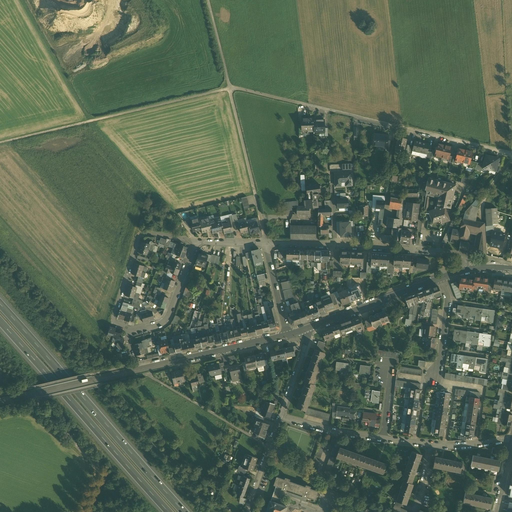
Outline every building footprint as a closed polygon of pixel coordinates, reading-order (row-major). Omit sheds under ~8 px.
[(313,118),(301,119),(301,126),(302,130),(307,130),(307,133),(314,132),(313,120),(313,118)] [(324,120),(313,120),(314,132),(314,133),(324,133),(325,133),(325,128),(324,120)] [(383,135),(382,136),(379,135),(379,134),(374,134),(372,146),(386,148),(387,141),(388,136),(383,135)] [(406,139),(398,137),(395,149),(395,152),(399,154),(400,150),(403,151),(404,151),(405,145),(406,139)] [(422,143),(414,141),(412,151),(419,153),(422,143)] [(429,144),(422,143),(419,153),(427,154),(429,144)] [(444,145),(437,144),(436,151),(434,156),(435,157),(441,158),(444,145)] [(451,147),(444,145),(441,158),(448,160),(449,156),(451,147)] [(465,150),(458,149),(456,158),(455,161),(462,163),(465,150)] [(472,152),(465,150),(462,163),(469,164),(472,152)] [(482,169),(489,170),(492,157),(485,155),(483,165),(482,169)] [(499,158),(492,157),(489,170),(496,172),(498,164),(499,158)] [(478,163),(471,161),(469,168),(475,169),(478,163)] [(482,169),(483,165),(478,163),(475,169),(482,172),(482,169)] [(351,174),(335,174),(335,186),(341,186),(341,182),(346,182),(346,186),(352,186),(351,174)] [(455,186),(428,178),(425,190),(426,190),(426,194),(435,196),(436,191),(439,191),(436,207),(440,208),(442,208),(444,207),(445,207),(447,208),(447,209),(448,209),(449,208),(453,209),(458,196),(452,195),(455,186)] [(316,186),(306,187),(307,194),(316,193),(317,193),(320,192),(319,188),(320,187),(320,185),(319,184),(317,185),(316,186)] [(247,197),(241,198),(244,210),(249,208),(247,197)] [(401,205),(401,200),(398,199),(390,198),(389,206),(398,208),(400,208),(401,205)] [(308,200),(304,201),(304,206),(304,207),(309,206),(309,208),(317,208),(318,207),(317,203),(317,199),(308,200)] [(340,200),(337,200),(338,208),(348,208),(347,199),(340,200)] [(500,208),(509,208),(509,199),(499,199),(500,208)] [(385,201),(376,201),(375,209),(379,209),(379,210),(383,210),(385,201)] [(419,205),(406,203),(406,209),(410,210),(410,212),(418,213),(419,205)] [(297,204),(285,204),(285,214),(297,215),(297,207),(297,204)] [(304,206),(297,207),(297,215),(309,215),(310,211),(309,208),(309,206),(304,207),(304,206)] [(436,207),(435,207),(434,210),(435,211),(429,213),(429,214),(432,224),(440,221),(437,210),(440,209),(440,208),(436,207)] [(440,209),(437,210),(440,221),(441,223),(449,221),(449,220),(448,216),(445,207),(444,207),(442,208),(440,208),(440,209)] [(331,209),(319,210),(318,227),(320,227),(320,226),(322,226),(322,216),(332,215),(331,209)] [(418,213),(410,212),(410,210),(406,209),(404,220),(408,221),(417,222),(418,213)] [(395,219),(402,220),(403,211),(398,210),(396,210),(395,219)] [(496,212),(487,213),(488,221),(497,220),(496,212)] [(209,216),(203,218),(203,220),(199,221),(201,229),(201,230),(202,233),(212,231),(212,230),(210,221),(209,216)] [(220,217),(213,219),(214,220),(210,221),(212,230),(212,231),(212,233),(223,231),(221,222),(220,217)] [(229,218),(225,219),(226,221),(221,222),(223,231),(224,234),(233,232),(231,223),(229,218)] [(395,219),(387,218),(386,227),(394,228),(395,219)] [(480,222),(463,218),(459,229),(469,231),(478,234),(480,222)] [(199,219),(190,221),(192,227),(193,231),(201,230),(201,229),(199,221),(199,219)] [(290,219),(285,219),(286,228),(290,240),(315,240),(315,230),(314,229),(311,228),(311,230),(306,230),(303,230),(299,229),(290,228),(290,219)] [(402,220),(395,219),(394,228),(395,228),(401,229),(402,220)] [(239,224),(238,224),(239,228),(240,233),(243,232),(243,233),(249,232),(248,224),(247,222),(239,224)] [(256,222),(248,224),(249,232),(250,234),(257,232),(258,230),(257,226),(256,222)] [(350,222),(340,223),(340,231),(341,237),(351,236),(350,228),(350,222)] [(484,229),(480,228),(481,223),(480,222),(478,234),(475,250),(474,254),(486,256),(484,229)] [(493,231),(495,225),(487,226),(485,226),(486,235),(492,235),(493,231)] [(322,226),(320,226),(320,227),(321,234),(328,234),(328,226),(322,226)] [(469,231),(459,229),(459,231),(457,243),(460,243),(460,242),(460,240),(467,241),(469,231)] [(459,231),(452,230),(450,241),(457,243),(459,231)] [(411,232),(401,231),(400,241),(399,243),(409,244),(411,232)] [(501,249),(504,234),(493,231),(492,235),(490,246),(501,249)] [(469,243),(460,242),(460,243),(459,251),(471,253),(472,249),(472,248),(468,247),(469,243)] [(179,245),(175,244),(173,248),(186,253),(188,248),(179,245)] [(149,250),(140,248),(138,253),(150,257),(152,251),(149,250)] [(186,253),(173,248),(171,254),(184,258),(186,253)] [(251,251),(251,252),(253,258),(254,264),(262,262),(263,262),(260,250),(251,251)] [(329,251),(321,251),(320,260),(320,261),(321,261),(326,261),(329,261),(329,251)] [(350,252),(340,252),(339,264),(350,264),(350,252)] [(363,253),(350,252),(350,264),(363,265),(363,253)] [(208,256),(199,253),(195,265),(205,267),(207,261),(208,256)] [(380,254),(371,253),(371,263),(370,268),(371,268),(374,268),(375,265),(379,266),(380,254)] [(388,254),(380,254),(379,266),(387,266),(388,266),(388,262),(388,254)] [(403,255),(394,254),(394,263),(394,266),(402,267),(402,266),(403,255)] [(411,255),(403,255),(402,266),(410,266),(411,255)] [(427,269),(428,261),(417,259),(416,265),(416,267),(427,269)] [(172,261),(169,260),(169,261),(167,266),(179,270),(181,265),(172,261)] [(167,266),(167,265),(165,271),(165,272),(168,273),(169,273),(170,272),(177,275),(179,270),(167,266)] [(466,278),(466,279),(460,278),(459,289),(472,291),(473,288),(486,290),(487,283),(488,279),(482,278),(483,277),(480,277),(479,278),(474,277),(474,280),(469,279),(469,278),(466,278)] [(175,282),(167,279),(165,284),(173,287),(175,282)] [(503,281),(494,279),(493,284),(493,289),(501,290),(503,281)] [(290,281),(281,283),(283,291),(291,289),(290,281)] [(511,285),(511,282),(503,281),(501,290),(511,292),(511,289),(511,285)] [(459,289),(456,282),(451,284),(456,299),(461,297),(459,289)] [(173,287),(165,284),(163,289),(171,292),(173,287)] [(362,297),(360,294),(358,286),(346,291),(346,292),(350,302),(362,297)] [(438,286),(430,289),(433,298),(441,295),(438,286)] [(430,289),(424,291),(427,300),(429,299),(433,298),(430,289)] [(424,291),(417,294),(420,303),(423,302),(427,300),(424,291)] [(292,292),(284,294),(285,302),(288,300),(288,301),(293,299),(292,296),(292,292)] [(346,292),(341,294),(340,293),(338,294),(339,297),(341,303),(342,305),(350,302),(346,292)] [(159,295),(156,294),(154,299),(158,301),(167,304),(169,298),(159,295)] [(417,294),(411,296),(414,305),(420,303),(417,294)] [(301,311),(295,295),(292,296),(293,296),(292,296),(293,299),(295,304),(294,304),(298,314),(300,313),(299,311),(301,311)] [(411,296),(405,298),(408,307),(412,306),(414,305),(411,296)] [(330,297),(321,300),(326,311),(334,308),(333,303),(330,297)] [(321,300),(315,302),(317,307),(320,316),(326,313),(326,311),(321,300)] [(167,304),(158,301),(157,306),(165,309),(167,304)] [(126,312),(123,320),(129,322),(132,310),(133,307),(128,305),(127,307),(128,307),(127,309),(126,312)] [(470,307),(457,305),(457,309),(456,313),(463,314),(463,318),(469,319),(469,315),(470,307)] [(312,309),(310,309),(313,318),(320,316),(317,307),(312,309)] [(482,309),(470,307),(469,315),(475,316),(474,320),(481,321),(481,317),(482,309)] [(151,309),(145,309),(146,310),(146,313),(149,322),(154,320),(154,318),(153,316),(152,312),(152,313),(152,312),(151,309)] [(308,310),(304,312),(307,321),(313,318),(310,309),(308,310)] [(494,311),(482,309),(481,317),(487,318),(486,322),(492,323),(494,311)] [(126,312),(121,310),(118,319),(123,320),(126,312)] [(275,310),(269,311),(271,319),(267,320),(268,322),(270,331),(278,329),(279,328),(275,310)] [(385,311),(377,314),(381,323),(388,321),(385,311)] [(300,313),(298,314),(301,323),(307,321),(304,312),(300,313)] [(146,313),(141,315),(143,323),(149,322),(146,313)] [(295,315),(288,317),(291,324),(291,325),(293,326),(301,323),(298,314),(295,315)] [(375,314),(375,316),(372,317),(371,316),(370,316),(369,318),(370,320),(372,326),(375,327),(377,327),(377,325),(381,324),(381,323),(377,314),(375,314)] [(359,317),(352,320),(355,328),(363,326),(359,317)] [(352,320),(345,322),(349,332),(356,330),(355,328),(352,320)] [(263,323),(261,324),(263,333),(270,331),(268,322),(263,323)] [(345,322),(338,325),(341,333),(342,335),(349,332),(345,322)] [(259,324),(254,325),(256,335),(263,333),(261,324),(259,324)] [(250,326),(246,327),(248,336),(256,335),(254,325),(250,326)] [(338,325),(331,328),(334,335),(336,335),(341,333),(338,325)] [(116,329),(107,326),(105,333),(112,341),(114,332),(115,332),(116,329)] [(429,327),(423,326),(422,337),(425,337),(434,338),(435,327),(429,327)] [(243,328),(240,329),(242,338),(248,336),(246,327),(243,328)] [(331,328),(321,331),(325,341),(335,337),(334,335),(331,328)] [(233,330),(235,339),(242,338),(240,329),(233,330)] [(230,331),(226,332),(228,341),(235,339),(233,330),(230,331)] [(467,332),(454,330),(453,338),(460,339),(460,343),(465,343),(466,340),(467,332)] [(191,334),(193,340),(199,338),(198,333),(198,331),(196,332),(196,333),(191,334)] [(115,332),(114,332),(112,341),(116,346),(119,337),(120,334),(115,332)] [(222,333),(219,333),(222,343),(228,341),(226,332),(222,333)] [(479,333),(467,332),(466,340),(472,340),(471,344),(477,345),(478,341),(479,333)] [(215,334),(213,335),(215,344),(222,343),(219,333),(215,334)] [(491,335),(479,333),(478,341),(484,342),(483,346),(489,347),(491,335)] [(209,336),(206,337),(208,346),(215,344),(213,335),(209,336)] [(161,341),(159,342),(162,353),(169,352),(168,345),(167,341),(166,337),(161,338),(161,341)] [(201,338),(199,338),(202,347),(208,346),(206,337),(201,338)] [(434,338),(425,337),(424,348),(435,349),(436,338),(434,338)] [(199,338),(193,340),(195,349),(202,347),(199,338)] [(190,340),(186,341),(189,350),(195,349),(193,340),(190,340)] [(186,341),(180,343),(182,352),(189,350),(186,341)] [(180,343),(174,344),(176,353),(182,352),(180,343)] [(293,346),(284,349),(286,356),(291,355),(291,356),(295,356),(294,353),(293,347),(293,346)] [(143,348),(135,351),(136,356),(148,353),(147,348),(143,348)] [(284,349),(269,352),(271,359),(271,361),(286,358),(286,356),(284,349)] [(316,350),(315,350),(309,366),(319,369),(324,353),(322,352),(316,350)] [(263,354),(255,356),(257,367),(263,366),(265,366),(264,361),(263,354)] [(464,356),(452,354),(450,362),(457,363),(456,367),(459,367),(459,368),(462,368),(462,364),(464,356)] [(255,356),(244,358),(247,370),(257,367),(255,356)] [(475,357),(464,356),(462,364),(469,365),(468,368),(474,369),(474,365),(475,357)] [(487,359),(475,357),(474,365),(481,366),(480,370),(483,371),(482,371),(486,371),(487,359)] [(348,364),(336,362),(335,370),(340,371),(340,372),(341,372),(341,375),(347,376),(348,364)] [(219,364),(207,366),(210,377),(221,374),(219,364)] [(370,367),(360,365),(359,373),(369,374),(370,367)] [(229,367),(230,371),(232,380),(236,379),(236,381),(242,379),(239,366),(235,366),(229,367)] [(309,366),(303,381),(305,382),(313,385),(319,369),(309,366)] [(422,370),(409,368),(408,374),(421,376),(422,370)] [(182,371),(177,372),(171,374),(173,384),(184,382),(184,379),(182,372),(182,371)] [(190,377),(189,377),(190,380),(192,386),(197,385),(196,384),(204,382),(202,376),(201,376),(200,374),(190,377)] [(481,379),(454,375),(453,381),(480,385),(481,379)] [(313,385),(305,382),(300,398),(309,401),(315,386),(313,385)] [(414,389),(410,389),(409,399),(418,400),(420,390),(414,389)] [(480,393),(456,389),(455,395),(469,397),(479,399),(480,393)] [(380,391),(365,390),(364,398),(372,399),(372,403),(378,403),(380,391)] [(450,394),(440,392),(439,400),(449,401),(450,394)] [(309,401),(300,398),(296,408),(305,412),(306,412),(307,408),(309,401)] [(418,400),(409,399),(407,407),(417,409),(418,400)] [(449,401),(439,400),(438,407),(448,408),(449,401)] [(505,408),(507,402),(502,401),(497,400),(496,403),(493,403),(492,408),(503,410),(504,407),(505,408)] [(269,403),(265,402),(264,405),(262,404),(259,412),(261,413),(260,415),(265,417),(265,416),(269,417),(270,416),(272,417),(274,409),(273,408),(274,404),(269,402),(269,403)] [(350,409),(337,407),(336,415),(336,418),(342,419),(342,421),(348,422),(349,417),(350,412),(350,409)] [(417,409),(407,407),(406,415),(416,417),(417,409)] [(448,408),(438,407),(437,414),(447,415),(448,408)] [(330,415),(310,409),(307,408),(306,412),(305,412),(305,414),(328,421),(330,415)] [(376,415),(363,413),(362,421),(369,422),(369,426),(375,426),(375,421),(376,415)] [(447,415),(437,414),(436,420),(446,422),(447,415)] [(416,417),(406,415),(405,424),(415,425),(416,417)] [(263,423),(256,420),(256,421),(255,421),(254,423),(254,424),(255,424),(254,426),(267,430),(269,425),(263,423)] [(446,422),(436,420),(435,427),(444,429),(446,422)] [(415,425),(405,424),(403,432),(413,434),(415,425)] [(267,430),(254,426),(252,432),(257,435),(262,438),(264,439),(267,430)] [(444,429),(435,427),(434,435),(443,436),(444,429)] [(311,467),(317,469),(325,444),(319,442),(311,467)] [(355,453),(339,448),(338,450),(336,456),(336,457),(351,463),(355,453)] [(421,455),(411,451),(409,460),(418,463),(421,455)] [(371,459),(355,453),(351,463),(367,468),(371,459)] [(336,456),(331,454),(324,474),(329,476),(336,457),(336,456)] [(257,458),(247,455),(246,459),(247,459),(245,464),(244,464),(242,467),(242,468),(246,469),(252,471),(257,458)] [(499,461),(473,456),(471,466),(497,471),(499,461)] [(448,460),(435,457),(433,467),(446,470),(448,460)] [(386,464),(371,459),(367,468),(383,474),(386,464)] [(418,463),(409,460),(402,480),(403,481),(411,484),(418,463)] [(462,463),(448,460),(446,470),(460,473),(462,463)] [(250,479),(242,476),(238,485),(246,488),(250,479)] [(305,487),(289,481),(290,480),(285,478),(284,480),(276,477),(273,485),(276,486),(281,488),(281,490),(286,491),(286,490),(302,495),(302,497),(307,498),(307,497),(315,500),(318,491),(310,489),(311,487),(306,485),(305,487)] [(411,484),(403,481),(396,501),(402,503),(406,505),(413,484),(411,484)] [(246,488),(238,485),(236,493),(243,496),(246,488)] [(281,488),(276,486),(270,501),(280,504),(281,505),(286,491),(281,490),(281,488)] [(492,499),(465,493),(463,503),(490,509),(492,499)] [(284,511),(286,507),(281,505),(280,504),(270,501),(267,508),(265,511),(284,511)] [(402,503),(396,501),(392,511),(393,511),(406,511),(407,511),(399,508),(402,503)]
